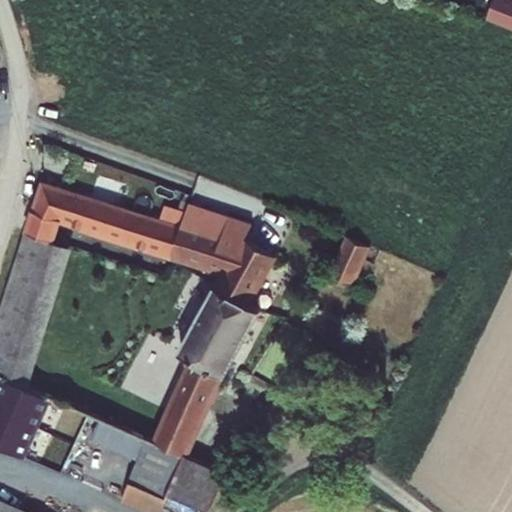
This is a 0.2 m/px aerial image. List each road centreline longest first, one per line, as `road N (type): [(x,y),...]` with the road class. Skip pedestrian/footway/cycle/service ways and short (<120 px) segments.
road 1 (residential): [(0,13),(19,113),(0,232)]
road 2 (unclassified): [(420,511),(349,455),(239,511)]
